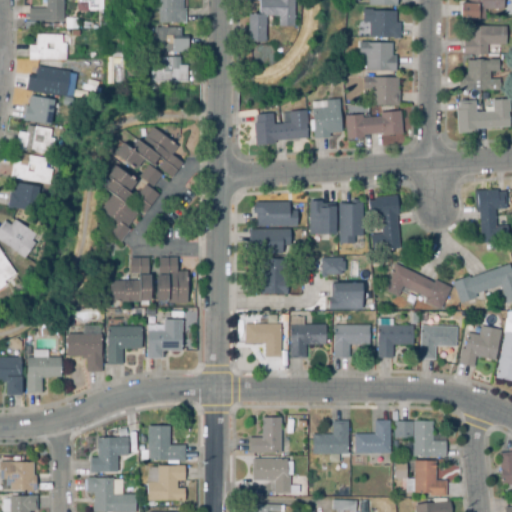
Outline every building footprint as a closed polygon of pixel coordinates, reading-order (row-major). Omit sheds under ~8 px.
[(62,23),(62,0),(45,0),(45,9),(27,9),(27,22),(62,23)] [(101,13),(101,0),(76,0),(76,13),(101,13)] [(185,24),(185,0),(158,0),(158,24),(185,24)] [(247,44),(266,44),(266,18),(278,17),(278,29),(294,29),(294,0),(258,0),(259,17),(247,17),(247,44)] [(396,8),(396,0),(368,0),(368,8),(396,8)] [(465,0),(465,3),(459,2),(458,17),(483,18),(483,7),(501,8),(501,0),(465,0)] [(360,10),(393,11),(393,23),(399,23),(398,38),(366,37),(366,23),(360,23),(360,10)] [(65,17),(76,17),(76,26),(65,26),(65,17)] [(188,38),(181,38),(181,29),(155,29),(155,53),(188,53),(188,38)] [(487,47),(506,47),(505,29),(463,29),(463,57),(487,57),(487,47)] [(36,47),(28,47),(28,62),(64,62),(64,37),(36,37),(36,47)] [(357,41),(390,42),(390,55),(393,55),(393,70),(363,70),(363,56),(356,56),(357,41)] [(187,84),(187,67),(179,67),(179,59),(153,59),(153,84),(187,84)] [(499,92),(499,81),(490,81),(490,74),(498,74),(498,63),(467,62),(466,77),(458,77),(458,91),(499,92)] [(67,74),(35,69),(34,79),(28,78),(26,91),(64,97),(67,74)] [(398,79),(362,79),(362,96),(372,96),(372,107),(398,107),(398,79)] [(54,103),(27,96),(22,121),(49,127),(54,103)] [(309,108),(324,107),(324,100),(337,98),(340,132),(327,133),(328,138),(312,139),(309,108)] [(509,130),(509,101),(492,102),(492,114),(475,114),(475,103),(457,104),(457,131),(509,130)] [(342,116),(361,114),(361,118),(379,116),(378,113),(398,111),(400,133),(380,135),(379,133),(362,134),(362,137),(344,139),(342,116)] [(307,143),(306,113),(288,114),(289,126),(273,127),(273,116),(252,117),(254,146),(307,143)] [(24,135),(18,133),(15,150),(51,157),(55,133),(25,127),(24,135)] [(112,154),(120,142),(129,149),(136,140),(139,142),(150,127),(176,146),(169,155),(180,163),(169,177),(156,167),(162,160),(157,156),(150,166),(142,160),(133,170),(112,154)] [(8,176),(47,185),(50,169),(43,167),(44,160),(14,153),(8,176)] [(146,164),(137,177),(150,186),(159,174),(146,164)] [(113,165),(104,176),(108,179),(101,187),(110,194),(98,209),(113,221),(105,230),(118,241),(127,229),(124,227),(135,213),(123,203),(129,195),(126,192),(134,182),(113,165)] [(38,189),(11,184),(7,209),(34,214),(38,189)] [(143,185),(130,203),(142,213),(156,194),(143,185)] [(479,244),(508,243),(507,227),(495,227),(495,211),(505,210),(504,192),(477,193),(479,244)] [(399,251),(397,199),(368,200),(369,222),(379,222),(380,236),(371,237),(371,252),(399,251)] [(253,202),(253,226),(295,226),(295,210),(286,210),(286,202),(253,202)] [(336,204),(308,204),(308,236),(336,236),(336,204)] [(361,245),(361,206),(339,206),(339,245),(361,245)] [(9,227),(4,224),(0,229),(0,243),(24,260),(38,238),(14,222),(9,227)] [(249,232),(249,249),(289,249),(289,232),(249,232)] [(0,284),(13,277),(0,255),(0,284)] [(128,258),(128,273),(146,273),(146,257),(128,258)] [(187,273),(177,273),(177,259),(157,259),(157,305),(187,305),(187,273)] [(319,277),(344,277),(344,260),(319,260),(319,277)] [(263,296),(286,296),(286,263),(263,263),(263,296)] [(452,280),(507,263),(511,279),(511,293),(461,309),(452,280)] [(401,290),(437,308),(446,291),(395,265),(383,289),(398,297),(401,290)] [(107,280),(137,280),(137,274),(149,274),(149,300),(137,300),(137,302),(107,301),(107,280)] [(362,285),(330,285),(330,312),(362,312),(362,285)] [(162,353),(181,353),(181,322),(163,322),(163,334),(147,333),(147,361),(162,361),(162,353)] [(289,325),(289,360),(305,360),(305,346),(325,346),(325,325),(289,325)] [(279,326),(244,326),(244,346),(263,346),(263,358),(279,358),(279,326)] [(369,327),(334,327),(334,360),(348,360),(348,346),(369,346),(369,327)] [(392,347),(412,347),(412,327),(377,327),(377,359),(392,359),(392,347)] [(434,348),(455,349),(455,329),(420,328),(419,361),(434,361),(434,348)] [(494,362),(500,332),(480,328),(478,338),(465,335),(459,366),(473,369),(475,358),(494,362)] [(106,366),(121,366),(121,351),(140,351),(140,329),(106,329),(106,366)] [(511,383),(511,333),(504,332),(496,381),(511,383)] [(85,373),(100,373),(100,336),(67,336),(67,359),(85,359),(85,373)] [(0,381),(5,381),(6,396),(21,396),(21,359),(0,359),(0,381)] [(60,379),(60,360),(26,360),(26,395),(41,395),(41,379),(60,379)] [(259,417),(279,417),(279,452),(247,452),(247,437),(259,437),(259,417)] [(352,434),(372,433),(372,420),(387,419),(388,453),(352,454),(352,434)] [(310,434),(330,434),(330,421),(346,421),(346,454),(310,454),(310,434)] [(392,421),(392,438),(410,438),(410,421),(392,421)] [(411,421),(411,456),(444,457),(444,441),(430,441),(430,421),(411,421)] [(145,426),(145,460),(183,459),(183,445),(168,445),(167,425),(145,426)] [(87,457),(87,472),(115,472),(115,455),(126,455),(125,437),(94,437),(95,457),(87,457)] [(511,451),(497,452),(500,486),(511,484),(511,451)] [(250,458),(285,458),(285,461),(291,461),(291,475),(285,475),(285,476),(287,476),(287,494),(272,494),(272,480),(250,480),(250,458)] [(413,460),(411,494),(444,495),(445,480),(433,479),(434,461),(413,460)] [(0,461),(0,479),(4,479),(4,485),(9,485),(9,490),(22,490),(23,493),(34,493),(34,475),(31,475),(31,462),(10,462),(10,461),(0,461)] [(393,461),(393,478),(404,478),(404,461),(393,461)] [(156,465),(156,482),(145,482),(145,501),(182,502),(183,488),(175,488),(176,480),(182,480),(183,465),(156,465)] [(84,477),(111,477),(111,479),(120,479),(120,494),(133,494),(133,511),(91,511),(92,491),(84,491),(84,477)] [(27,511),(35,511),(35,495),(26,495),(26,496),(7,496),(7,499),(1,499),(1,511),(27,511)] [(330,500),(330,508),(353,509),(354,500),(330,500)] [(412,511),(412,504),(448,500),(448,511),(412,511)] [(278,511),(278,504),(243,503),(242,511),(265,511),(266,511),(278,511)]
